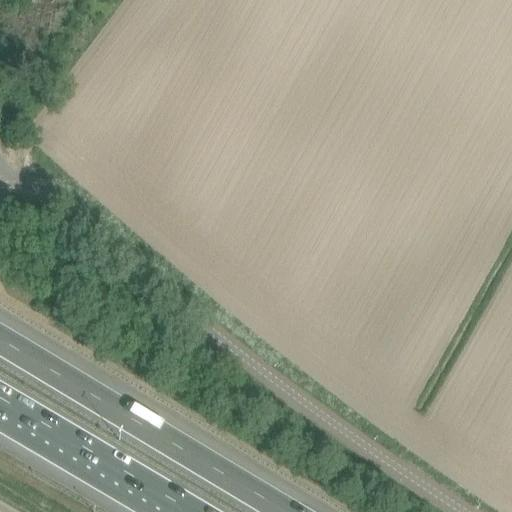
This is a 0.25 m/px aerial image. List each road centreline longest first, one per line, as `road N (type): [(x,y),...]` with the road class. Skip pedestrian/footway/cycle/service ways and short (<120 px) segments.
road 1 (unclassified): [(464,511),(288,391),(45,189),(0,185)]
road 2 (motorway): [(290,511),(0,339)]
road 3 (motorway): [(0,401),(188,511)]
